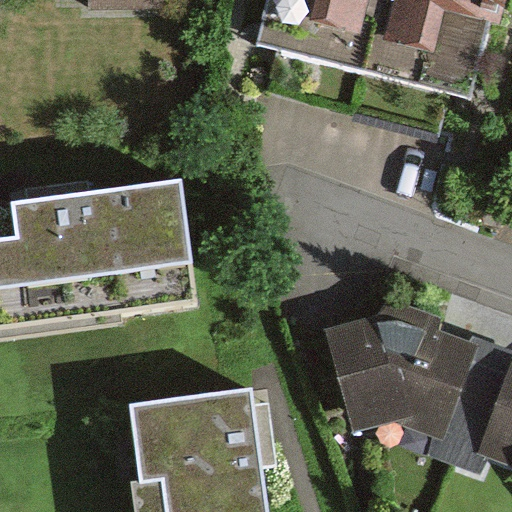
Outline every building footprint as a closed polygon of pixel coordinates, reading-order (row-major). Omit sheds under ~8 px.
[(91,0),(91,13),(157,19),(158,0),(91,0)] [(320,0),(317,15),(355,24),(361,0),(320,0)] [(495,0),(397,0),(389,34),(431,44),(441,0),(443,0),(493,12),(495,0)] [(0,323),(197,297),(182,184),(10,207),(16,252),(0,254),(0,323)] [(386,290),(379,311),(333,322),(357,421),(394,412),(435,426),(428,447),(454,456),(493,341),(439,323),(443,309),(386,290)] [(511,347),(493,341),(454,456),(483,466),(490,444),(511,451),(511,347)] [(263,511),(247,392),(133,407),(143,482),(136,483),(140,511),(263,511)]
